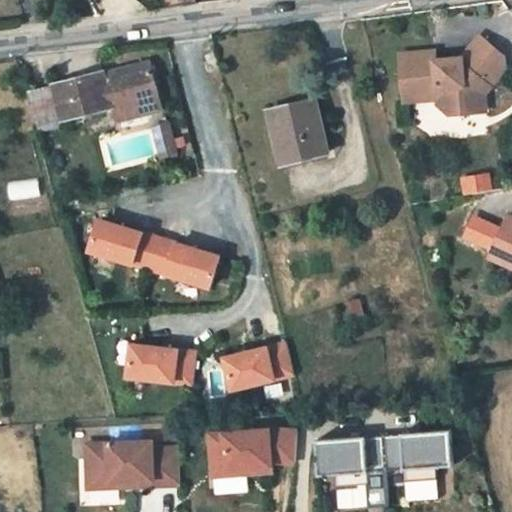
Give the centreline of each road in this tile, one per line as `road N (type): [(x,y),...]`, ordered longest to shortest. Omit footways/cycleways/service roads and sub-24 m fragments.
road 1 (unclassified): [(125,33),(395,0)]
road 2 (unknown): [(305,511),(322,444),(389,436)]
road 3 (unclassified): [(0,52),(125,33)]
